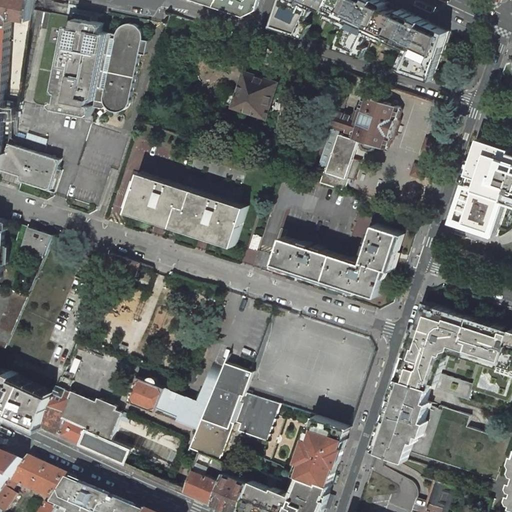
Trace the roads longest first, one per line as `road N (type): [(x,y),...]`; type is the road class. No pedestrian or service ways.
road 1 (residential): [(399,332),(0,200)]
road 2 (residential): [(259,32),(478,102)]
road 3 (secondary): [(0,422),(195,511)]
road 4 (residential): [(339,511),(399,332)]
road 5 (residential): [(423,264),(478,102)]
